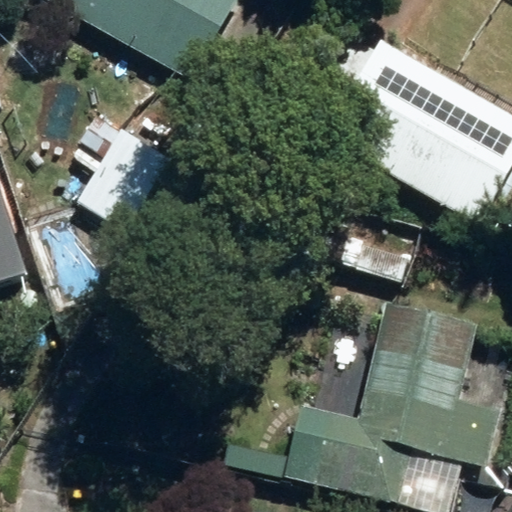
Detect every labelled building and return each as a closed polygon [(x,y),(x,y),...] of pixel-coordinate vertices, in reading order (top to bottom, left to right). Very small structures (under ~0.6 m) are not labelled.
[(57,0),(205,85),(252,0),(57,0)] [(341,143),(496,232),(511,202),(511,114),(395,48),(341,143)] [(85,205),(133,236),(178,167),(130,135),(85,205)] [(0,289),(34,278),(0,174),(0,289)] [(34,242),(45,239),(37,215),(27,218),(34,242)] [(60,230),(36,247),(45,259),(69,242),(60,230)] [(300,480),(427,511),(459,511),(473,464),(499,470),(511,417),(511,415),(469,404),(487,335),(400,314),(372,426),(318,412),(300,480)]
